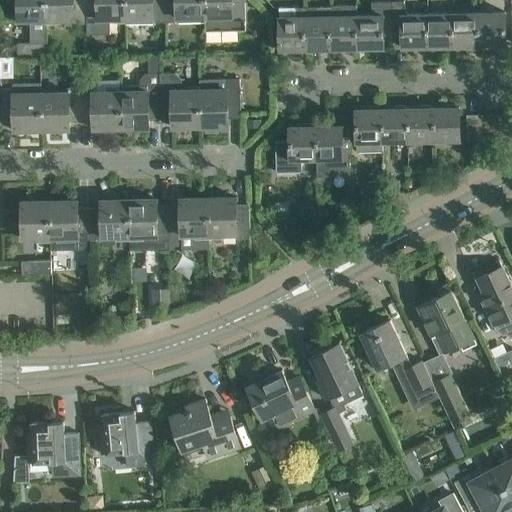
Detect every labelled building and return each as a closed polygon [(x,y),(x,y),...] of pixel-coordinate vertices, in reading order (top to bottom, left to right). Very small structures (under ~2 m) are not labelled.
[(18,0),(19,20),(31,20),(31,43),(18,43),(18,56),(47,56),(46,19),(46,0),(18,0)] [(74,24),(86,24),(85,0),(46,0),(46,19),(74,19),(74,24)] [(100,18),(125,17),(125,0),(85,0),(86,24),(100,23),(100,18)] [(153,22),(166,21),(165,0),(125,0),(125,17),(153,16),(153,22)] [(165,0),(166,21),(179,21),(179,16),(205,15),(204,0),(165,0)] [(204,0),(205,15),(205,30),(246,30),(245,0),(204,0)] [(384,35),(393,35),(392,1),(372,1),(373,14),(357,14),(357,48),(360,48),(360,51),(371,50),(371,48),(384,48),(384,35)] [(479,12),(480,46),(483,46),(483,48),(493,48),(493,45),(506,45),(506,11),(479,12)] [(479,12),(453,13),(454,46),(456,46),(456,49),(467,48),(467,46),(480,46),(479,12)] [(417,47),(429,47),(428,13),(402,14),(403,48),(406,47),(406,50),(417,49),(417,47)] [(454,46),(453,13),(428,13),(429,47),(431,47),(431,49),(441,49),(441,47),(454,46)] [(357,14),(331,15),(332,49),(334,49),(334,51),(345,51),(345,49),(357,48),(357,14)] [(280,50),(306,49),(305,15),(280,16),(280,50)] [(332,49),(331,15),(305,15),(306,49),(308,49),(308,51),(319,51),(319,49),(332,49)] [(120,85),(121,91),(121,127),(149,127),(149,115),(161,114),(160,84),(160,72),(145,72),(140,78),(140,85),(120,85)] [(199,74),(199,89),(200,126),(228,125),(228,113),(241,113),(240,73),(199,74)] [(174,84),(160,84),(161,114),(173,114),(173,126),(200,126),(199,89),(174,89),(174,84)] [(69,92),(41,92),(42,129),(70,128),(70,116),(81,116),(80,86),(69,86),(69,92)] [(95,86),(80,86),(81,116),(93,116),(94,128),(121,127),(121,91),(95,91),(95,86)] [(16,88),(1,88),(1,118),(14,118),(14,129),(42,129),(41,92),(16,93),(16,88)] [(445,106),(433,107),(434,141),(460,140),(459,106),(456,106),(456,104),(445,104),(445,106)] [(382,108),(383,151),(383,142),(408,141),(407,107),(403,107),(403,105),(393,105),(393,108),(382,108)] [(408,141),(434,141),(433,107),(429,107),(429,105),(419,105),(419,107),(407,107),(408,141)] [(356,108),(357,151),(383,151),(382,108),(356,108)] [(511,138),(511,113),(503,114),(504,139),(511,138)] [(480,140),(479,114),(467,114),(467,140),(480,140)] [(492,139),(491,114),(479,114),(480,140),(492,139)] [(504,139),(503,114),(491,114),(492,139),(504,139)] [(261,120),(248,120),(248,128),(261,128),(261,120)] [(317,161),(316,127),(314,127),(314,125),(303,125),(303,128),(290,128),(290,140),(276,140),(276,172),(278,171),(291,170),(302,170),(302,162),(317,161)] [(342,125),(316,125),(317,159),(317,176),(350,175),(350,137),(343,137),(342,125)] [(432,169),(418,176),(423,186),(437,178),(432,169)] [(369,193),(384,192),(384,181),(369,182),(369,193)] [(384,192),(399,191),(399,181),(384,181),(384,192)] [(210,248),(209,234),(208,197),(181,198),(181,210),(169,210),(170,249),(210,248)] [(236,197),(208,197),(209,234),(236,233),(236,238),(250,238),(249,209),(236,209),(236,197)] [(130,250),(170,249),(169,210),(157,210),(157,198),(129,199),(130,235),(130,250)] [(102,212),(90,212),(91,241),(103,241),(103,236),(130,235),(129,199),(101,200),(102,212)] [(78,242),(91,241),(90,212),(78,212),(78,200),(50,201),(51,237),(77,237),(78,242)] [(23,238),(51,237),(50,201),(22,201),(23,238)] [(317,206),(302,207),(302,217),(318,217),(317,206)] [(317,206),(318,217),(334,217),(334,206),(317,206)] [(22,260),(22,274),(52,273),(51,259),(22,260)] [(487,265),(490,271),(477,278),(483,291),(479,293),(486,306),(490,304),(498,321),(494,323),(497,329),(502,333),(508,333),(511,331),(511,285),(499,259),(487,265)] [(460,351),(477,343),(449,283),(438,289),(441,295),(418,306),(431,334),(435,333),(443,350),(444,352),(457,346),(460,351)] [(155,313),(160,313),(171,313),(170,290),(154,291),(155,313)] [(173,306),(179,306),(182,306),(181,291),(173,291),(173,306)] [(391,361),(396,374),(405,370),(414,390),(433,382),(423,360),(412,365),(390,319),(361,333),(377,368),(391,361)] [(347,402),(364,394),(339,343),(310,356),(321,378),(317,380),(326,398),(342,390),(347,402)] [(511,351),(493,360),(511,401),(511,351)] [(425,361),(457,430),(476,421),(443,352),(425,361)] [(282,370),(266,377),(247,386),(262,419),(284,409),(289,421),(313,410),(315,408),(300,376),(288,381),(282,370)] [(171,414),(183,449),(204,442),(209,457),(240,446),(230,414),(213,420),(205,398),(186,404),(188,408),(171,414)] [(336,406),(321,413),(338,449),(353,443),(336,406)] [(315,408),(313,410),(318,421),(324,419),(321,413),(318,407),(315,408)] [(99,426),(102,454),(126,451),(127,465),(155,463),(151,420),(136,422),(135,410),(103,413),(104,425),(99,426)] [(32,434),(27,434),(28,462),(52,461),(53,475),(81,474),(79,432),(65,432),(64,420),(32,422),(32,434)] [(511,459),(495,469),(511,500),(511,459)] [(511,511),(511,500),(495,469),(473,481),(469,474),(456,481),(468,505),(481,498),(487,511),(511,511)] [(443,507),(433,511),(463,511),(454,493),(440,500),(443,507)] [(90,499),(91,511),(106,510),(105,498),(90,499)]
